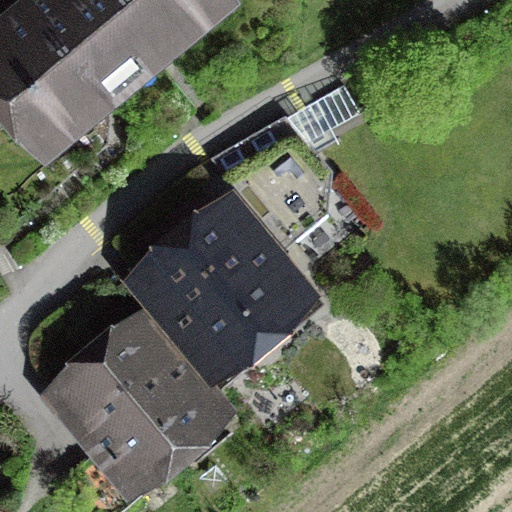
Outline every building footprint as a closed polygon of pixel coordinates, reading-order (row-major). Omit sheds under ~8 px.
[(0,0),(0,90),(47,148),(230,0),(0,0)] [(286,115),(308,142),(361,113),(344,83),(286,115)] [(201,163),(153,203),(182,238),(226,202),(273,259),(329,213),(332,171),(308,142),(286,115),(201,163)] [(226,202),(182,238),(259,332),(303,296),(273,259),(226,202)] [(214,369),(259,332),(182,238),(153,203),(108,240),(214,369)] [(138,311),(92,351),(172,441),(218,401),(138,311)] [(127,480),(172,441),(92,351),(47,390),(127,480)]
